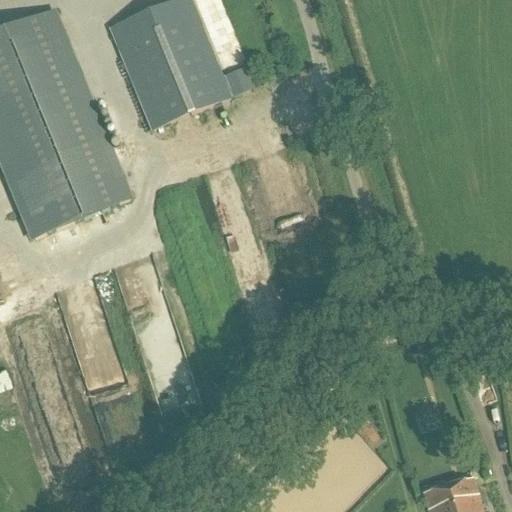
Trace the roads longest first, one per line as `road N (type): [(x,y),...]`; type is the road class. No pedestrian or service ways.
road 1 (unclassified): [(397,330),(303,0)]
road 2 (unclassified): [(191,511),(338,359),(397,330)]
